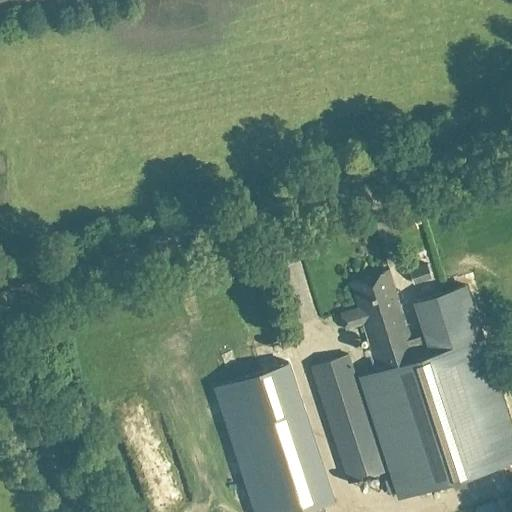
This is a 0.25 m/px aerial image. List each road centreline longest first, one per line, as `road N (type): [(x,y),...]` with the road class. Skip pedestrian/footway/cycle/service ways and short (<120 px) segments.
road 1 (unclassified): [(0,303),(511,134)]
road 2 (track): [(0,393),(89,511)]
